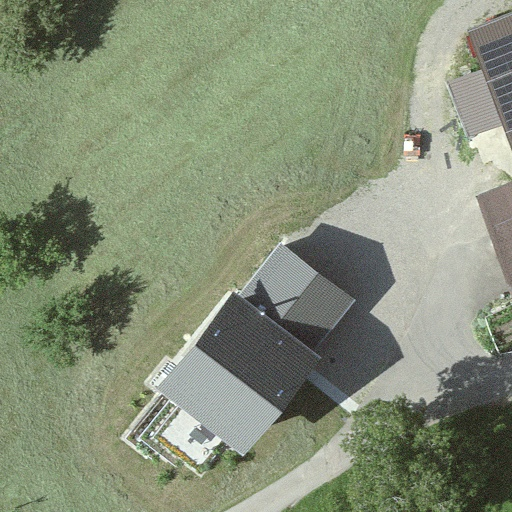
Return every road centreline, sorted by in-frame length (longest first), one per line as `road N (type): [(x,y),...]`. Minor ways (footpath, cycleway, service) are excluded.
road 1 (track): [(482,0),(432,55),(457,252),(359,440)]
road 2 (unclassified): [(359,440),(234,511)]
